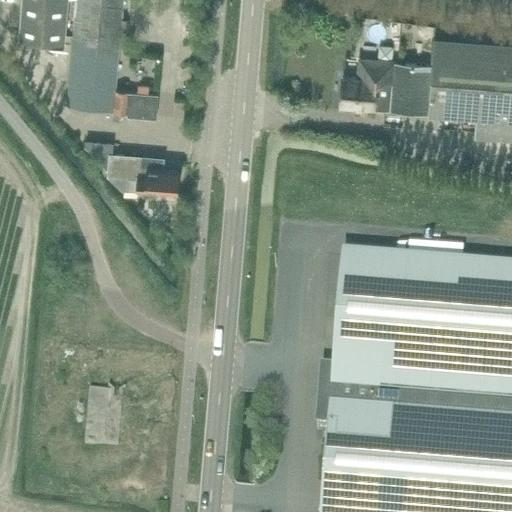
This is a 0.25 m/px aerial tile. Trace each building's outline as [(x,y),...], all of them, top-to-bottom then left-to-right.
[(22,0),(19,40),(25,40),(64,43),(67,0),(22,0)] [(75,0),(67,108),(114,112),(126,113),(126,115),(156,118),(158,94),(148,93),(149,86),(143,85),(138,85),(138,92),(128,91),(116,90),(123,0),(75,0)] [(511,35),(449,32),(432,31),(430,59),(363,56),(363,66),(357,66),(356,77),(341,77),(339,103),(373,104),(372,110),(475,116),(474,134),(511,136),(511,35)] [(86,140),(86,145),(109,169),(108,174),(123,188),(137,189),(140,189),(144,195),(155,196),(160,191),(176,192),(178,171),(139,167),(140,156),(111,154),(112,143),(86,140)] [(321,370),(317,429),(329,430),(321,511),(511,511),(511,270),(463,266),(343,256),(333,371),(321,370)] [(119,392),(114,392),(109,387),(108,388),(113,392),(89,390),(84,443),(118,446),(123,393),(121,392),(125,389),(125,388),(119,392)] [(276,429),(277,421),(269,420),(269,428),(276,429)]
